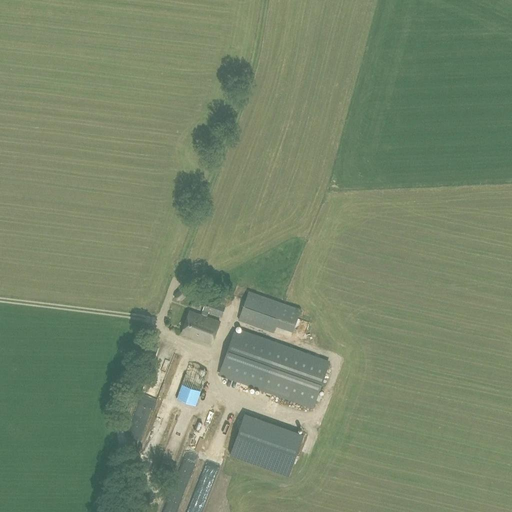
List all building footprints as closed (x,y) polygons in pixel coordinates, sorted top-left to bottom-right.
[(294,330),(301,310),(249,291),(239,320),(274,333),(277,325),(294,330)] [(219,321),(207,317),(208,312),(222,317),(226,305),(207,298),(201,315),(190,311),(182,334),(212,344),(219,321)] [(235,331),(221,372),(272,389),(316,405),(330,365),(286,349),(235,331)] [(177,399),(196,405),(208,371),(189,365),(177,399)] [(229,394),(229,379),(219,379),(219,394),(229,394)] [(269,396),(246,388),(240,407),(262,415),(269,396)]
